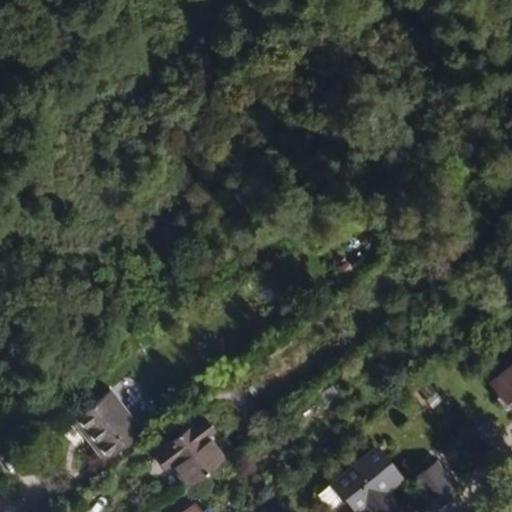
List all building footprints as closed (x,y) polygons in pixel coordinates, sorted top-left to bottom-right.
[(511,356),(468,387),(486,414),(504,401),(511,412),(511,356)] [(103,435),(80,400),(47,422),(71,456),(103,435)] [(191,453),(165,416),(114,453),(124,468),(133,462),(149,484),(191,453)] [(378,511),(365,493),(377,485),(353,455),(326,477),(329,480),(313,494),(327,511),(378,511)] [(431,511),(433,511),(408,477),(384,493),(397,511),(431,511)] [(173,511),(160,491),(129,511),(173,511)]
